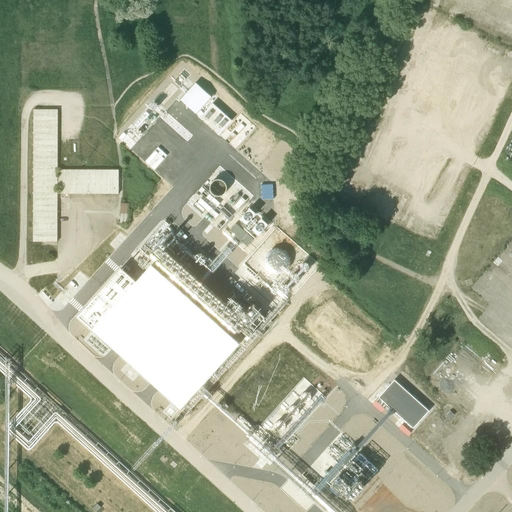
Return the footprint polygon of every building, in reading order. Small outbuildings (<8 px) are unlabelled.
[(448,8),(451,0),(433,0),(433,1),(448,8)] [(454,13),(511,35),(511,21),(459,1),(454,13)] [(197,79),(181,96),(198,112),(214,95),(197,79)] [(372,112),(395,121),(405,97),(381,88),(372,112)] [(58,109),(34,109),(33,242),(58,242),(58,194),(119,194),(119,170),(58,170),(58,109)] [(361,144),(370,147),(379,123),(370,120),(361,144)] [(400,124),(376,187),(399,196),(423,133),(400,124)] [(277,144),(264,131),(259,136),(262,139),(260,142),(271,151),(277,144)] [(251,255),(277,225),(241,195),(231,206),(227,203),(223,207),(218,203),(206,217),(251,255)] [(129,223),(130,202),(121,202),(121,223),(129,223)] [(270,267),(286,267),(286,249),(275,250),(275,255),(269,255),(270,267)] [(98,292),(78,313),(181,406),(246,335),(156,253),(111,303),(98,292)] [(17,317),(10,327),(32,344),(39,334),(17,317)] [(395,379),(378,397),(413,429),(430,411),(395,379)] [(447,416),(450,419),(455,415),(451,411),(447,416)] [(360,452),(330,486),(339,495),(343,490),(352,499),(379,468),(360,452)]
